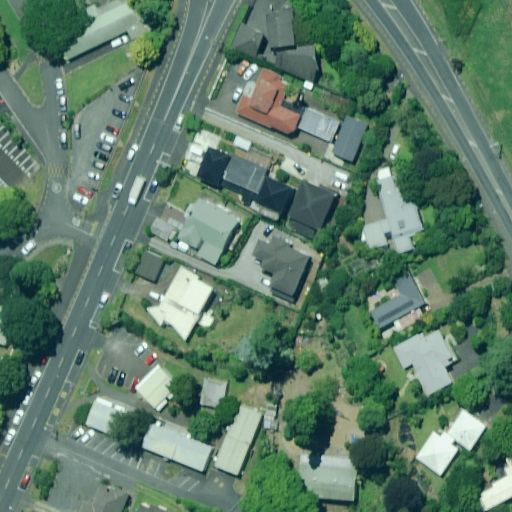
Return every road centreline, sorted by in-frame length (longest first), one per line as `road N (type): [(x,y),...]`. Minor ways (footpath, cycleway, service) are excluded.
road 1 (tertiary): [(0,500),(199,30)]
road 2 (tertiary): [(383,0),(435,76),(511,220)]
